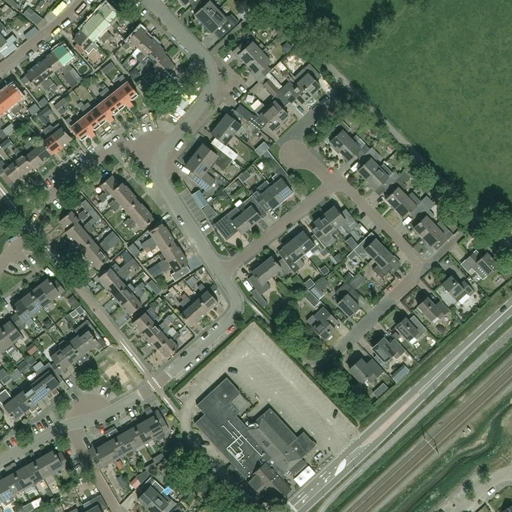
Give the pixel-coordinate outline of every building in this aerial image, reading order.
[(213,1),(212,0),(199,0),(197,2),(203,8),(195,15),(203,24),(219,10),(212,2),(213,1)] [(17,9),(19,6),(14,1),(11,5),(17,9)] [(8,16),(12,10),(5,4),(1,10),(8,16)] [(98,13),(109,24),(116,30),(119,26),(115,22),(114,23),(112,22),(118,15),(107,5),(104,8),(102,7),(97,13),(98,14),(98,13)] [(29,8),(23,15),(29,19),(35,12),(29,8)] [(219,10),(203,24),(212,33),(213,32),(216,29),(223,36),(238,22),(231,14),(228,17),(227,16),(226,17),(219,10)] [(43,19),(35,12),(29,19),(37,25),(43,19)] [(104,30),(109,24),(98,13),(98,14),(95,16),(94,16),(89,21),(108,39),(111,35),(107,31),(106,32),(104,30)] [(108,39),(89,21),(84,27),(85,28),(82,31),(93,41),(99,35),(101,37),(100,38),(104,42),(108,39)] [(138,48),(149,36),(146,34),(146,33),(140,27),(123,46),(126,50),(131,45),(130,44),(131,42),(138,48)] [(6,33),(3,30),(0,32),(0,48),(6,43),(9,47),(17,39),(13,35),(6,41),(3,38),(6,36),(6,33)] [(77,43),(74,47),(82,54),(85,50),(89,54),(94,49),(96,51),(100,47),(93,41),(82,31),(81,30),(75,36),(76,37),(73,40),(77,43)] [(140,63),(158,44),(152,38),(152,39),(149,36),(138,48),(144,54),(142,56),(141,55),(137,59),(140,63)] [(249,38),(233,53),(237,58),(239,56),(248,65),(266,49),(262,45),(258,48),(249,38)] [(155,64),(155,65),(165,54),(166,53),(164,50),(164,49),(158,44),(140,63),(144,66),(148,62),(147,61),(149,59),(155,64)] [(59,47),(53,52),(69,72),(72,69),(69,64),(68,65),(66,63),(73,57),(63,46),(60,48),(59,47)] [(266,49),(248,65),(257,74),(254,77),(259,82),(271,71),(267,66),(271,62),(266,56),(270,53),(266,49)] [(65,75),(69,72),(53,52),(47,57),(48,58),(44,61),(54,73),(61,68),(62,70),(61,70),(65,75)] [(173,64),(174,63),(170,60),(171,59),(165,54),(155,65),(155,64),(147,73),(151,76),(156,72),(154,70),(156,68),(163,75),(168,70),(173,64)] [(41,62),(34,67),(50,87),(54,84),(51,79),(50,80),(48,78),(54,73),(44,61),(41,63),(41,62)] [(111,62),(101,70),(105,74),(115,66),(111,62)] [(173,64),(168,70),(171,73),(177,67),(173,64)] [(315,81),(320,76),(310,64),(300,73),(304,77),(299,82),(311,95),(320,87),(315,81)] [(290,70),(282,74),(279,66),(273,69),(280,83),(293,76),(290,70)] [(46,90),(50,87),(34,67),(28,72),(29,73),(25,76),(35,88),(42,82),(44,84),(43,85),(46,90)] [(63,76),(73,88),(78,83),(69,72),(63,76)] [(131,102),(139,96),(123,75),(118,79),(124,86),(119,91),(125,99),(132,108),(134,106),(131,102)] [(275,97),(280,92),(270,81),(264,85),(275,97)] [(302,104),(311,95),(299,82),(294,87),(290,82),(280,91),(291,103),(297,98),(302,104)] [(9,87),(3,92),(19,112),(23,109),(19,104),(18,105),(16,103),(23,97),(13,86),(10,88),(9,87)] [(132,108),(125,99),(119,91),(113,95),(108,88),(104,91),(112,101),(120,111),(127,105),(130,109),(132,108)] [(51,102),(59,95),(54,89),(46,96),(51,102)] [(100,105),(107,114),(114,123),(116,121),(112,117),(120,111),(112,101),(104,91),(100,94),(105,101),(100,105)] [(15,115),(19,112),(3,92),(0,94),(0,108),(4,113),(10,107),(12,109),(11,110),(15,115)] [(57,111),(67,102),(64,98),(54,106),(57,111)] [(276,102),(268,109),(281,124),(282,123),(283,124),(284,124),(289,119),(290,118),(289,117),(290,116),(276,102)] [(114,123),(107,114),(100,105),(94,110),(89,103),(85,106),(101,126),(108,120),(112,125),(114,123)] [(273,131),(274,130),(275,131),(276,131),(282,126),(282,125),(281,124),(268,109),(262,103),(254,110),(273,131)] [(236,111),(244,118),(248,121),(253,115),(241,105),(236,111)] [(81,120),(88,129),(95,138),(97,136),(93,132),(101,126),(85,106),(81,109),(87,116),(81,120)] [(40,113),(36,116),(44,126),(49,121),(46,116),(42,112),(40,113)] [(248,121),(244,118),(240,123),(228,113),(220,124),(234,135),(242,125),(251,133),(256,127),(248,121)] [(95,138),(88,129),(81,120),(76,125),(70,118),(66,121),(82,141),(90,135),(93,139),(95,138)] [(330,143),(339,152),(352,139),(346,134),(351,129),(343,121),(332,131),(337,136),(330,143)] [(51,125),(46,129),(62,148),(68,143),(68,142),(71,139),(58,124),(53,128),(51,125)] [(221,151),(231,158),(235,153),(226,145),(234,135),(220,124),(211,134),(224,143),(219,149),(221,151)] [(48,138),(43,143),(52,154),(55,152),(56,153),(62,148),(46,129),(43,131),(48,138)] [(356,135),(352,139),(339,152),(348,161),(355,155),(360,160),(362,157),(370,149),(365,144),(361,149),(355,143),(360,139),(356,135)] [(32,140),(28,143),(44,163),(49,158),(49,157),(52,154),(43,143),(37,147),(32,140)] [(32,167),(32,168),(33,169),(37,166),(38,168),(44,163),(28,143),(24,146),(29,153),(24,157),(32,167)] [(195,155),(209,167),(213,162),(224,170),(233,160),(231,158),(221,151),(218,156),(203,144),(195,155)] [(358,171),(367,180),(380,168),(375,163),(377,160),(381,156),(372,147),(370,149),(362,157),(367,163),(358,171)] [(26,173),(32,168),(32,167),(24,157),(17,148),(13,151),(18,158),(13,163),(23,174),(26,172),(26,173)] [(264,152),(270,160),(274,156),(268,149),(264,152)] [(209,167),(195,155),(186,166),(200,177),(196,182),(208,191),(216,181),(205,172),(209,167)] [(3,170),(14,183),(19,178),(19,177),(23,174),(13,163),(7,167),(2,160),(1,159),(0,160),(0,172),(0,173),(3,170)] [(287,173),(275,159),(268,164),(277,174),(272,178),(274,180),(270,184),(283,201),(293,192),(281,178),(287,173)] [(385,181),(389,186),(398,178),(400,176),(395,171),(392,173),(384,164),(380,168),(367,180),(376,190),(385,181)] [(405,171),(400,176),(398,178),(389,186),(384,191),(389,196),(385,200),(394,209),(407,197),(402,191),(406,186),(402,182),(410,175),(405,171)] [(103,193),(98,197),(102,201),(110,193),(111,193),(121,184),(121,183),(116,178),(115,179),(112,176),(100,186),(106,192),(104,194),(103,193)] [(266,180),(251,192),(253,195),(262,207),(267,212),(272,208),(273,209),(273,208),(275,210),(282,205),(280,203),(283,201),(270,184),(266,180)] [(122,183),(121,183),(121,184),(111,193),(116,199),(114,201),(113,200),(108,204),(112,208),(131,191),(126,185),(125,186),(122,183)] [(126,211),(138,201),(135,198),(136,197),(131,191),(112,208),(115,211),(119,207),(118,206),(120,204),(126,211)] [(192,195),(201,209),(206,205),(197,192),(192,195)] [(407,197),(394,209),(404,219),(409,213),(414,218),(426,206),(417,198),(412,192),(407,197)] [(257,211),(262,207),(253,195),(237,208),(252,226),(262,218),(257,211)] [(128,226),(147,209),(142,203),(141,204),(138,201),(126,211),(132,217),(130,219),(129,218),(124,222),(128,226)] [(434,215),(426,206),(414,218),(419,223),(413,229),(422,238),(435,225),(430,220),(434,215)] [(221,220),(231,232),(237,227),(242,233),(252,226),(237,208),(236,207),(221,220)] [(334,207),(325,215),(336,229),(340,225),(347,234),(359,225),(348,212),(342,217),(334,207)] [(152,215),(147,209),(128,226),(131,229),(135,225),(134,224),(136,223),(142,229),(154,219),(151,216),(152,215)] [(71,211),(60,221),(63,225),(62,225),(67,231),(77,222),(77,223),(86,215),(83,211),(78,215),(79,216),(77,218),(71,211)] [(315,223),(316,225),(310,229),(317,237),(326,248),(336,240),(333,236),(338,232),(336,229),(325,215),(315,223)] [(67,237),(72,242),(92,225),(88,221),(83,225),(84,226),(82,228),(77,223),(77,222),(67,231),(66,232),(69,235),(67,237)] [(435,225),(422,238),(431,247),(432,246),(436,251),(442,245),(453,235),(439,221),(435,225)] [(153,238),(141,245),(144,249),(148,247),(170,233),(165,226),(164,227),(162,223),(149,232),(153,238)] [(92,225),(72,242),(78,248),(79,248),(81,251),(93,240),(87,234),(90,232),(90,233),(95,229),(92,225)] [(293,240),(305,254),(310,250),(310,251),(312,253),(317,249),(320,253),(326,248),(317,237),(311,241),(303,232),(293,240)] [(162,252),(175,244),(173,240),(174,239),(170,233),(148,247),(151,251),(156,248),(155,247),(158,245),(162,252)] [(305,265),(300,258),(305,254),(293,240),(292,241),(291,239),(283,245),(285,247),(283,248),(291,258),(285,262),(292,271),(295,273),(305,265)] [(93,240),(81,251),(84,254),(83,254),(88,260),(107,243),(104,240),(99,244),(100,245),(98,246),(93,240)] [(373,259),(384,249),(375,240),(370,246),(364,240),(353,250),(363,260),(368,254),(373,259)] [(107,243),(88,260),(93,266),(94,265),(97,269),(109,259),(103,252),(105,250),(106,251),(111,247),(107,243)] [(161,267),(183,253),(178,246),(177,247),(175,244),(162,252),(167,259),(164,261),(164,260),(158,263),(161,267)] [(423,257),(429,262),(438,253),(432,248),(423,257)] [(393,257),(384,249),(373,259),(378,264),(373,270),(382,279),(392,269),(387,263),(393,257)] [(474,253),(465,261),(472,268),(474,271),(479,267),(486,275),(487,276),(498,265),(487,253),(482,257),(476,251),(474,253)] [(186,265),(188,264),(185,260),(187,259),(183,253),(161,267),(163,271),(169,268),(168,267),(171,265),(175,272),(170,275),(174,282),(190,272),(186,265)] [(272,257),(262,265),(272,277),(277,272),(282,279),(292,271),(285,262),(282,258),(277,263),(272,257)] [(119,269),(115,264),(99,278),(101,281),(100,282),(106,289),(125,272),(136,262),(132,258),(119,269)] [(252,273),(254,275),(248,280),(261,296),(271,288),(266,281),(272,277),(262,265),(252,273)] [(125,272),(106,289),(110,294),(111,293),(114,297),(126,287),(120,280),(122,278),(123,279),(128,275),(125,272)] [(311,287),(317,293),(329,281),(323,275),(311,287)] [(441,285),(454,299),(458,302),(467,294),(470,297),(475,292),(464,281),(460,285),(451,276),(441,285)] [(46,282),(40,287),(53,303),(54,302),(53,300),(61,294),(63,297),(67,294),(58,281),(53,285),(48,277),(44,280),(46,282)] [(349,317),(359,308),(349,297),(355,292),(346,283),(336,293),(342,300),(337,305),(349,317)] [(198,299),(208,310),(211,308),(212,309),(218,303),(201,284),(197,287),(201,292),(202,291),(204,293),(198,299)] [(126,287),(114,297),(117,299),(116,300),(121,306),(140,290),(137,285),(132,289),(133,290),(131,292),(126,287)] [(33,289),(29,292),(42,309),(50,303),(51,304),(53,303),(40,287),(34,291),(33,289)] [(170,299),(179,293),(176,289),(167,295),(170,299)] [(140,290),(121,306),(125,312),(126,311),(130,315),(141,305),(136,298),(138,296),(139,297),(143,293),(140,290)] [(147,304),(153,296),(147,291),(141,299),(147,304)] [(22,300),(35,317),(37,316),(35,314),(42,309),(29,292),(26,294),(28,296),(22,300)] [(187,297),(183,300),(200,319),(205,314),(204,314),(208,310),(198,299),(191,304),(190,302),(191,301),(187,297)] [(440,318),(448,310),(439,301),(435,305),(427,297),(418,306),(431,320),(436,315),(440,318)] [(17,314),(13,317),(23,330),(26,327),(26,325),(24,322),(32,316),(33,319),(35,317),(22,300),(16,305),(15,303),(11,306),(17,314)] [(179,314),(190,326),(193,324),(194,325),(200,319),(183,300),(179,303),(183,308),(184,307),(186,309),(179,314)] [(7,305),(2,307),(6,317),(11,315),(7,305)] [(151,307),(132,323),(137,330),(138,329),(141,332),(153,322),(147,316),(149,314),(150,315),(155,311),(151,307)] [(312,316),(306,321),(314,329),(325,340),(327,339),(327,340),(332,336),(331,335),(336,330),(333,328),(339,322),(336,320),(324,308),(314,318),(312,316)] [(3,324),(0,327),(13,344),(20,338),(22,340),(24,338),(20,333),(23,330),(13,317),(9,320),(10,322),(5,326),(3,324)] [(395,327),(412,344),(427,330),(418,321),(413,327),(404,318),(395,327)] [(88,320),(74,331),(76,333),(89,349),(95,345),(96,347),(100,344),(98,342),(92,334),(96,330),(91,324),(88,320)] [(153,322),(141,332),(144,335),(143,336),(148,342),(167,325),(164,322),(159,326),(160,327),(158,328),(153,322)] [(171,338),(166,332),(170,329),(167,325),(148,342),(153,348),(154,347),(157,351),(158,350),(158,349),(168,340),(171,338)] [(0,345),(6,353),(7,352),(6,350),(13,344),(0,327),(0,326),(0,345)] [(92,334),(98,342),(102,339),(96,330),(92,334)] [(76,336),(68,342),(86,364),(91,361),(85,354),(90,351),(89,349),(76,333),(74,334),(76,336)] [(175,340),(180,336),(177,333),(171,338),(168,340),(158,349),(158,350),(163,356),(164,355),(167,358),(178,348),(172,341),(174,339),(175,340)] [(384,338),(372,349),(377,354),(374,358),(385,369),(389,365),(386,361),(392,355),(396,359),(405,351),(396,342),(394,340),(389,344),(384,338)] [(69,362),(71,364),(72,365),(76,361),(81,368),(86,364),(68,342),(67,340),(65,341),(59,345),(60,345),(58,347),(69,362)] [(35,343),(28,350),(35,357),(42,351),(35,343)] [(71,364),(69,362),(58,347),(56,348),(58,350),(50,357),(55,363),(51,366),(59,376),(61,374),(60,373),(62,371),(63,373),(63,372),(65,374),(68,372),(65,368),(71,364)] [(371,382),(382,371),(371,359),(365,364),(360,359),(349,370),(361,383),(367,378),(371,382)] [(61,395),(56,388),(60,385),(57,380),(60,377),(59,376),(51,366),(49,363),(36,373),(39,377),(56,398),(61,395)] [(16,370),(12,373),(16,379),(20,376),(16,370)] [(51,402),(56,398),(39,377),(30,384),(40,398),(42,400),(46,396),(51,402)] [(258,492),(263,487),(277,502),(291,490),(282,480),(291,472),(294,475),(305,464),(300,459),(309,452),(312,448),(311,447),(309,445),(312,442),(303,433),(297,438),(270,408),(248,429),(236,416),(239,413),(229,402),(240,392),(227,378),(197,406),(205,414),(195,424),(258,492)] [(42,400),(40,398),(30,384),(21,391),(35,408),(38,405),(36,404),(42,400)] [(18,418),(24,413),(23,412),(11,396),(6,390),(0,394),(0,403),(1,403),(16,423),(20,420),(18,418)] [(31,410),(35,408),(21,391),(14,397),(12,395),(11,396),(23,412),(24,413),(30,409),(31,410)] [(243,405),(247,398),(240,395),(236,402),(243,405)] [(144,421),(155,441),(157,440),(160,441),(165,438),(166,435),(164,433),(169,430),(158,410),(154,413),(150,407),(144,410),(149,419),(144,421)] [(153,442),(155,441),(144,421),(140,424),(137,420),(132,423),(144,444),(152,439),(153,442)] [(144,444),(132,423),(127,426),(129,430),(125,432),(135,452),(137,451),(136,449),(144,444)] [(133,453),(135,452),(125,432),(119,435),(115,427),(110,430),(124,455),(125,458),(127,456),(129,457),(133,455),(133,453)] [(105,444),(115,463),(117,462),(116,460),(124,455),(110,430),(104,433),(109,441),(105,444)] [(114,464),(115,463),(105,444),(100,447),(97,442),(92,446),(93,448),(88,451),(99,470),(112,462),(114,464)] [(169,448),(171,453),(173,455),(181,450),(178,443),(169,448)] [(44,456),(54,475),(56,474),(55,472),(68,464),(62,452),(57,455),(53,449),(49,451),(50,453),(44,456)] [(32,460),(43,478),(51,474),(52,476),(54,475),(44,456),(37,460),(36,458),(32,460)] [(24,468),(34,486),(36,485),(35,483),(43,478),(32,460),(29,462),(30,464),(24,468)] [(11,469),(23,490),(31,485),(33,487),(34,486),(24,468),(19,470),(16,465),(11,469)] [(226,469),(231,473),(235,469),(231,465),(226,469)] [(4,479),(15,498),(16,497),(15,494),(23,490),(11,469),(6,471),(9,476),(4,479)] [(143,494),(138,500),(147,509),(160,495),(163,492),(165,490),(160,485),(152,478),(140,490),(143,494)] [(0,502),(3,501),(5,506),(14,501),(13,499),(15,498),(4,479),(0,481),(0,502)] [(160,495),(147,509),(150,511),(160,511),(163,510),(165,511),(168,511),(176,504),(172,500),(163,492),(160,495)] [(36,508),(43,502),(38,496),(31,501),(36,508)] [(100,496),(83,505),(86,511),(101,511),(108,509),(100,496)]
